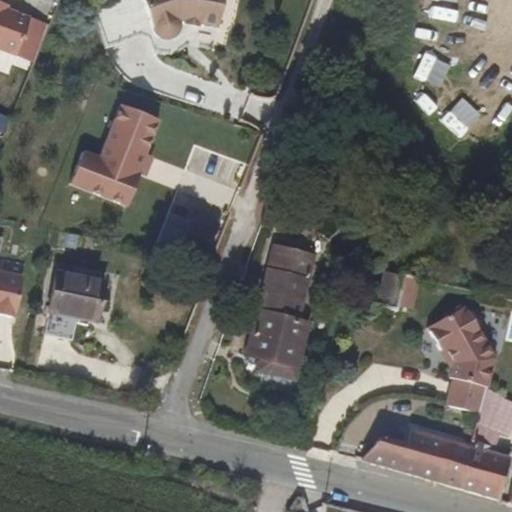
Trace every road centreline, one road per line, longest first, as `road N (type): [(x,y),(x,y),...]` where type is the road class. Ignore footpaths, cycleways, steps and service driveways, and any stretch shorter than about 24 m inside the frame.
road 1 (residential): [(165,447),(320,0)]
road 2 (residential): [(165,447),(440,511)]
road 3 (residential): [(0,413),(165,447)]
